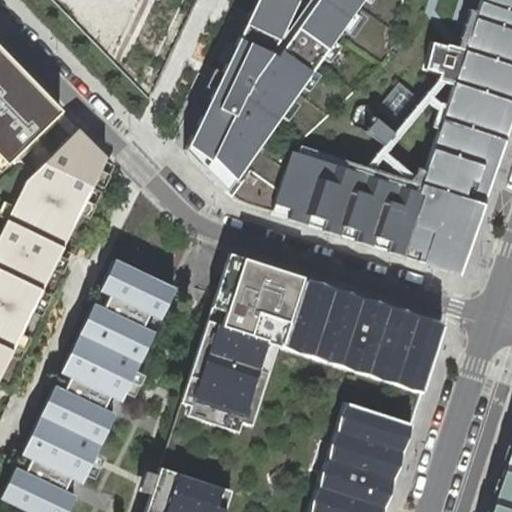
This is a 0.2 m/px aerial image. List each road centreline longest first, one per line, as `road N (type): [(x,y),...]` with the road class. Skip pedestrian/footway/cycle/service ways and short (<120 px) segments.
road 1 (residential): [(490,321),(196,223),(0,23)]
road 2 (residential): [(490,321),(428,511)]
